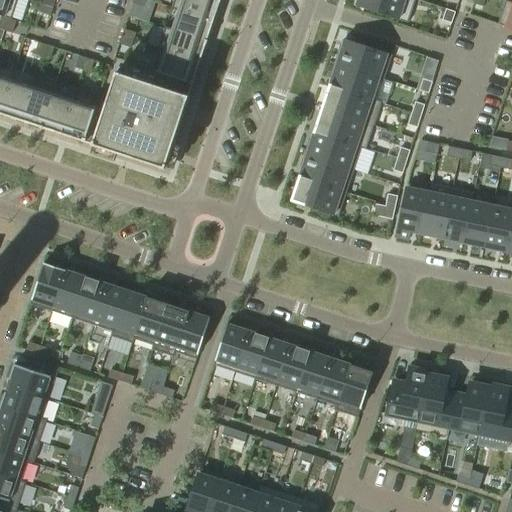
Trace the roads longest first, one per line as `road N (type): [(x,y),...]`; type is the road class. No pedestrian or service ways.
road 1 (residential): [(241,218),(311,0)]
road 2 (residential): [(257,0),(186,213)]
road 3 (residential): [(186,213),(0,151)]
road 4 (residential): [(220,282),(392,338)]
road 5 (residential): [(409,269),(241,218)]
road 6 (residential): [(36,219),(182,269)]
road 7 (residential): [(0,338),(36,219)]
road 8 (residential): [(392,338),(511,362)]
